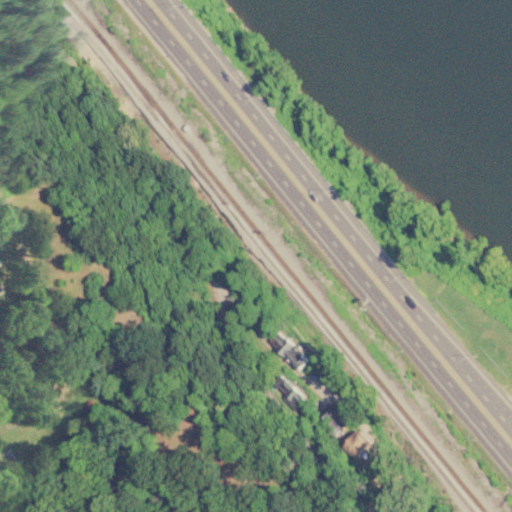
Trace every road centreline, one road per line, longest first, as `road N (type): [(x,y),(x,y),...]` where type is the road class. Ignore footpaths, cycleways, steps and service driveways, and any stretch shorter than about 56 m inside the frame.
road 1 (primary): [(136,0),(511,457)]
road 2 (primary): [(511,411),(166,0)]
road 3 (residential): [(335,511),(338,490),(214,317),(211,298),(224,294),(330,400)]
